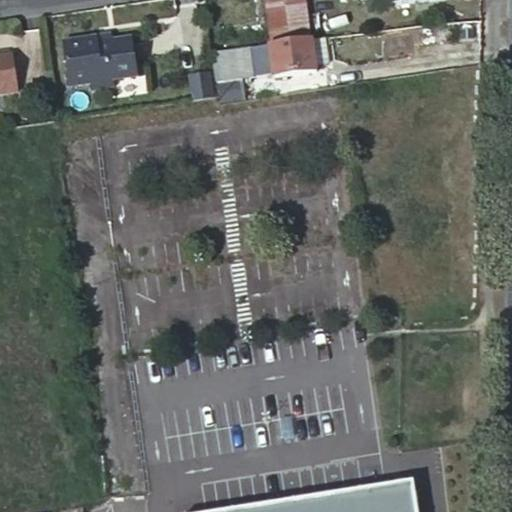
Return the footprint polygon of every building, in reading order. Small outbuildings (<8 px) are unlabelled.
[(310,34),(305,0),(266,0),(270,39),(310,34)] [(134,78),(128,38),(109,41),(94,43),(93,37),(63,42),(70,88),(89,85),(90,89),(111,86),(111,82),(134,78)] [(312,39),(269,45),(270,51),(271,58),(274,77),(316,71),(315,66),(312,41),(312,39)] [(323,40),(312,41),(315,66),(326,64),(323,40)] [(235,49),(210,52),(216,97),(241,93),(235,49)] [(414,478),(420,511),(430,511),(424,477),(414,478)] [(420,511),(414,478),(213,511),(420,511)]
